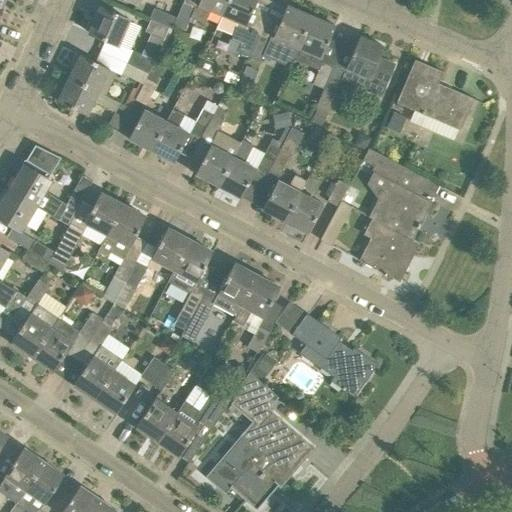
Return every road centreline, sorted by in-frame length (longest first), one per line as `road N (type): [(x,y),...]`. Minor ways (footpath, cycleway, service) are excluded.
road 1 (residential): [(443,342),(7,110)]
road 2 (residential): [(322,511),(392,424),(443,342)]
road 3 (residential): [(163,511),(0,399)]
road 4 (residential): [(511,57),(482,59),(345,0)]
road 5 (residential): [(7,110),(55,0)]
